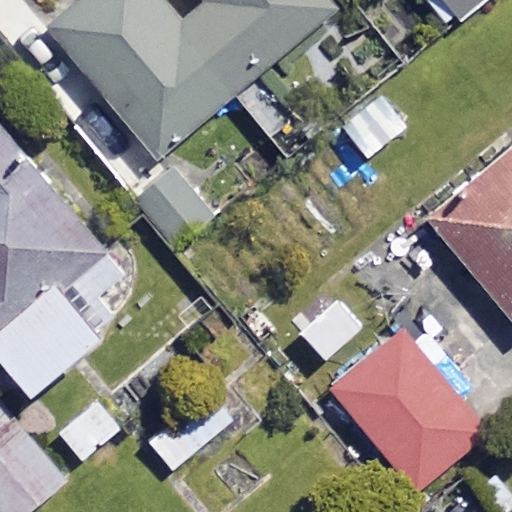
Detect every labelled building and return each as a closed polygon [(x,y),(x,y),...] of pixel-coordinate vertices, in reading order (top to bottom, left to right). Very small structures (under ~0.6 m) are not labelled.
[(90,0),(53,32),(163,160),(341,5),(336,0),(441,0),(456,17),(475,0),(207,0),(212,5),(197,18),(181,0),(90,0)] [(0,355),(45,412),(126,346),(76,283),(108,257),(0,122),(0,355)] [(511,157),(432,227),(511,319),(511,157)] [(189,168),(133,212),(170,259),(226,215),(189,168)] [(499,431),(412,334),(342,397),(429,494),(499,431)] [(200,377),(137,426),(174,473),(237,423),(200,377)] [(127,429),(102,399),(60,433),(84,463),(127,429)] [(35,511),(68,486),(0,403),(0,511),(35,511)]
